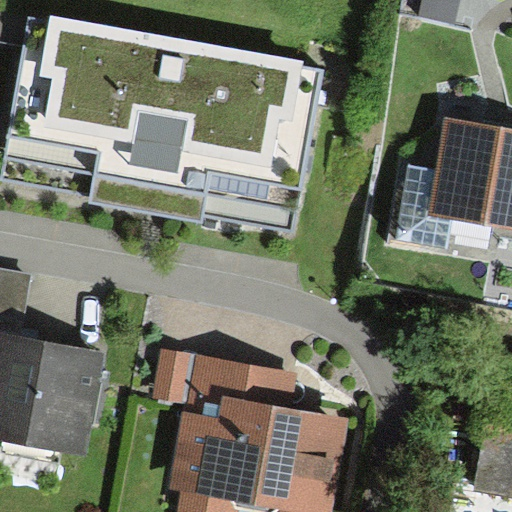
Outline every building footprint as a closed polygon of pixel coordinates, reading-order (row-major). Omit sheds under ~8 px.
[(4,171),(286,218),(310,76),(28,28),(4,171)] [(511,136),(445,125),(431,210),(511,223),(511,136)] [(17,281),(0,278),(0,326),(9,328),(17,281)] [(95,359),(0,343),(0,438),(80,452),(95,359)] [(161,364),(156,396),(184,401),(166,509),(185,511),(317,511),(331,426),(283,418),(288,384),(161,364)] [(511,373),(497,371),(476,491),(511,497),(511,373)]
